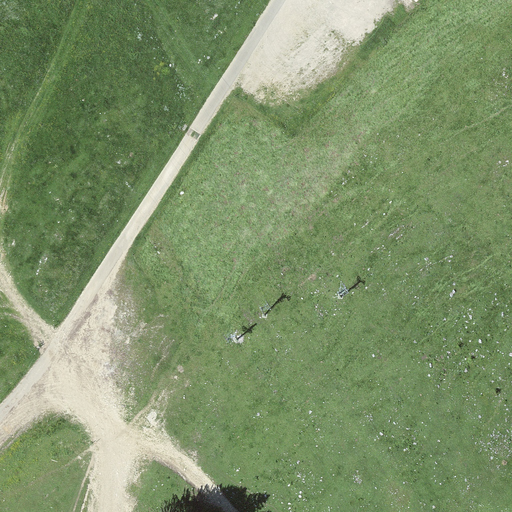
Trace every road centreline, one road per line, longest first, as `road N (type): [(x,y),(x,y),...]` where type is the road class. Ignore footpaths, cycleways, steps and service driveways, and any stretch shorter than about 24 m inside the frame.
road 1 (track): [(279,0),(54,350),(0,414)]
road 2 (track): [(54,350),(115,443),(109,511)]
road 3 (track): [(115,443),(149,445),(174,458),(228,511)]
